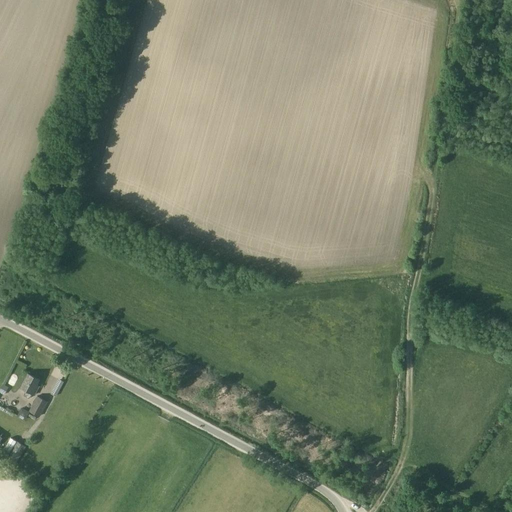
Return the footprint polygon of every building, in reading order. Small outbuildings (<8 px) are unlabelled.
[(32,393),(39,379),(28,373),(21,387),(32,393)] [(54,381),(50,394),(56,396),(60,383),(54,381)] [(6,395),(9,390),(3,387),(0,392),(6,395)] [(39,415),(46,401),(37,397),(30,411),(39,415)] [(21,409),(18,416),(25,419),(28,412),(21,409)] [(15,464),(25,447),(17,442),(7,459),(15,464)]
